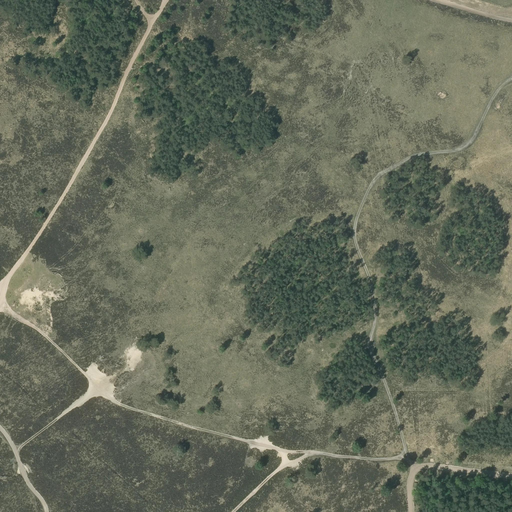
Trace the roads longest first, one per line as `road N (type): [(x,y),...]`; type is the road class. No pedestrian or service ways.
road 1 (track): [(410,463),(370,347),(376,318),(353,223),(381,172),(470,144),(496,91),(511,78)]
road 2 (track): [(1,305),(124,406),(283,452),(284,464),(232,511)]
road 3 (track): [(1,290),(109,115),(151,22)]
road 4 (track): [(414,511),(410,477),(421,465),(511,476)]
road 5 (track): [(283,452),(401,457),(415,469)]
